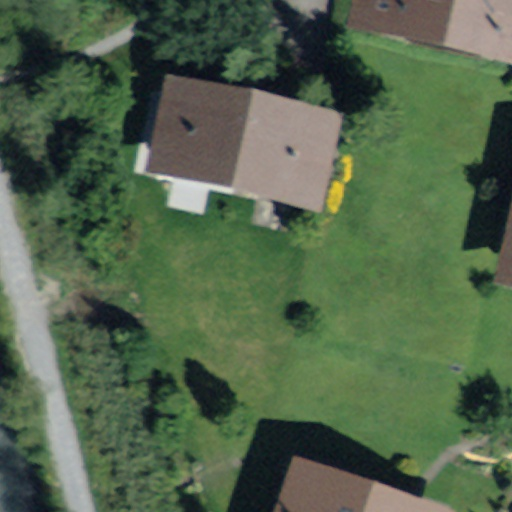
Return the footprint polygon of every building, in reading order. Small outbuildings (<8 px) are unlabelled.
[(511,0),(375,0),(374,6),(417,15),(414,26),(485,43),(488,31),(511,36),(511,0)] [(236,181),(251,117),(188,102),(173,167),(236,181)] [(251,117),(236,181),(299,196),(314,131),(251,117)] [(474,511),(488,474),(461,465),(444,511),(474,511)] [(504,511),(511,490),(511,482),(488,474),(474,511),(504,511)] [(387,511),(306,484),(296,511),(387,511)]
